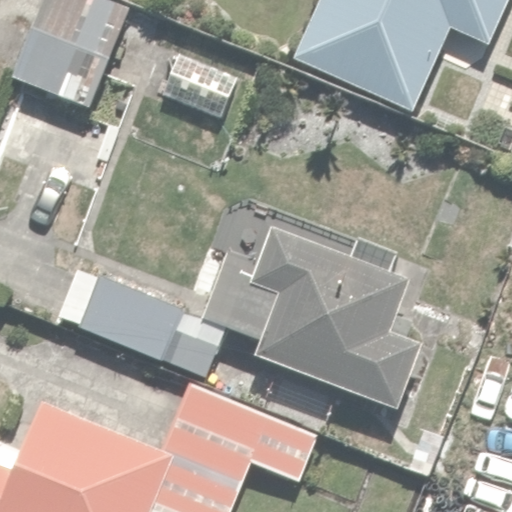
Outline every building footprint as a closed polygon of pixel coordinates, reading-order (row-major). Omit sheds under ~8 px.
[(145,0),(53,0),(26,73),(107,103),(145,0)] [(511,0),(330,0),(304,61),(427,115),(470,18),(499,31),(511,0)] [(254,65),(180,42),(162,101),(236,124),(254,65)] [(0,226),(0,291),(44,309),(67,253),(0,226)] [(362,268),(279,232),(266,263),(242,253),(214,318),(271,343),(262,363),(403,424),(437,346),(405,333),(432,271),(372,245),(362,268)] [(214,383),(230,344),(190,328),(197,312),(102,274),(80,329),(214,383)] [(324,434),(197,387),(170,458),(46,411),(30,454),(0,442),(0,511),(243,511),(260,469),(304,486),(324,434)]
